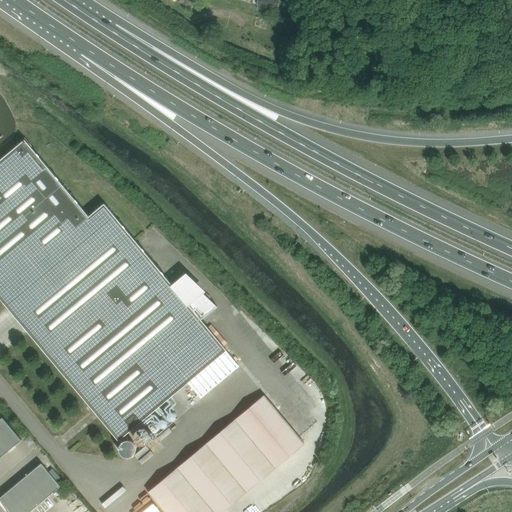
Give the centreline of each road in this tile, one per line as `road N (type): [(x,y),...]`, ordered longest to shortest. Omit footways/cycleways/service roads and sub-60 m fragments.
road 1 (motorway): [(83,47),(350,268),(422,345),(497,445)]
road 2 (unknown): [(0,377),(44,432),(111,472),(153,459),(231,398),(253,373),(253,344),(206,276),(153,236)]
road 3 (motorway): [(83,47),(356,206),(511,280)]
road 4 (motorway): [(511,248),(370,180),(111,32)]
road 5 (motorway): [(511,138),(414,142),(338,131),(111,32)]
